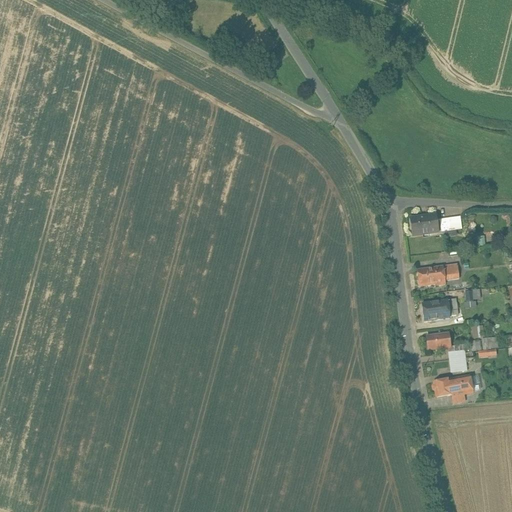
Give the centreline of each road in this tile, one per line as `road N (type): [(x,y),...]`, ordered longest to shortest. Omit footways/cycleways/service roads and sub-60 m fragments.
road 1 (residential): [(388,200),(409,372),(447,511)]
road 2 (unclassified): [(101,0),(347,127)]
road 3 (residential): [(262,0),(347,127)]
road 4 (unclassified): [(388,200),(511,205)]
